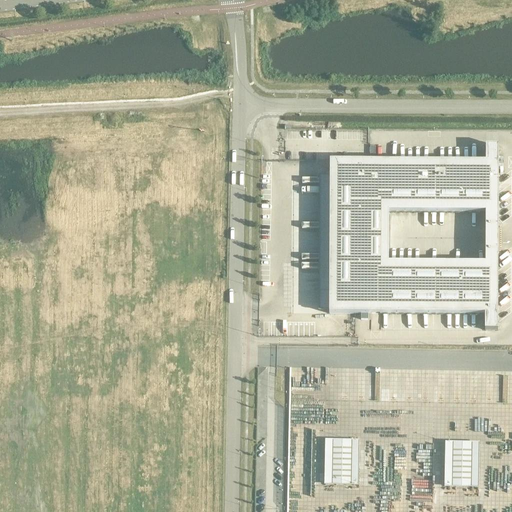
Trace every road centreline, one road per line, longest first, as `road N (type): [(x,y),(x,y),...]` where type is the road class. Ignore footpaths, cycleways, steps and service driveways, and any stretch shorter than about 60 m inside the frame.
road 1 (unclassified): [(233,511),(241,104)]
road 2 (unclassified): [(511,107),(241,104)]
